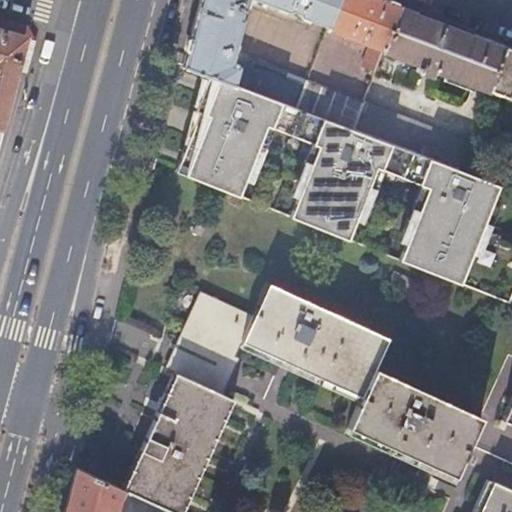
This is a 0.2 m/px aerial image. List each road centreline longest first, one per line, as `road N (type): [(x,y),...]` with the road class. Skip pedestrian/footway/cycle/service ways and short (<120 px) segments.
road 1 (primary): [(31,395),(142,0)]
road 2 (primary): [(95,0),(0,362)]
road 3 (primary): [(0,511),(31,395)]
